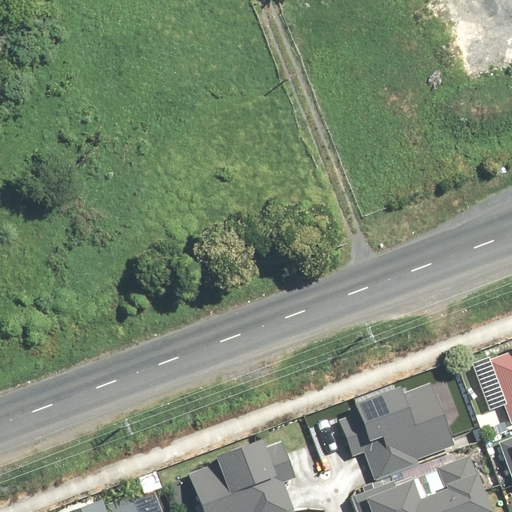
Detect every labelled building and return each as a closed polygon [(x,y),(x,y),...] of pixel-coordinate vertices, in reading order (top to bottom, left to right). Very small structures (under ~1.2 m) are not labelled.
[(511,349),(493,357),(511,408),(511,349)] [(410,392),(406,384),(358,403),(361,411),(343,418),(354,446),(365,441),(380,479),(424,462),(421,456),(464,439),(440,380),(410,392)] [(511,433),(498,438),(511,475),(511,433)] [(224,454),(227,460),(191,473),(192,476),(172,483),(182,510),(200,504),(203,511),(281,511),(300,506),(291,480),(301,477),(288,440),(275,444),(272,437),(224,454)] [(401,480),(360,496),(365,511),(501,511),(503,511),(488,472),(483,474),(477,454),(445,465),(453,490),(429,499),(422,478),(403,485),(401,480)] [(114,499),(79,511),(145,511),(140,494),(115,503),(114,499)]
